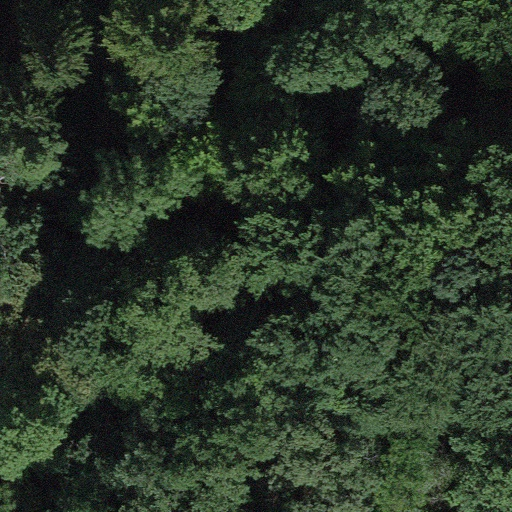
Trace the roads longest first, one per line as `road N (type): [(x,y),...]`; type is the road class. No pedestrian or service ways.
road 1 (track): [(511,382),(64,365)]
road 2 (track): [(511,199),(293,277),(158,338)]
